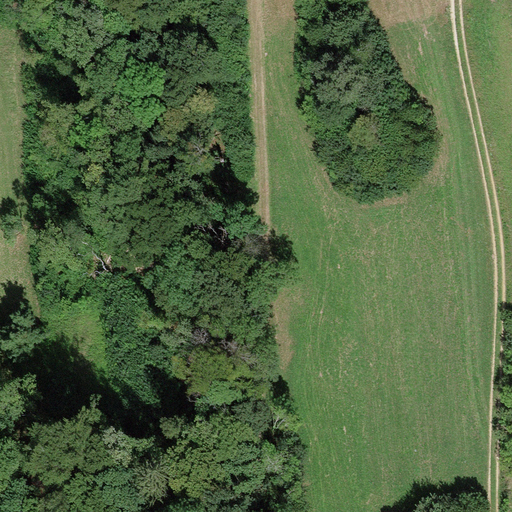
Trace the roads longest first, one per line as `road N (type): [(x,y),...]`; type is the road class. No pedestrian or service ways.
road 1 (track): [(489,511),(497,264),(452,0)]
road 2 (track): [(251,511),(260,210),(253,0)]
